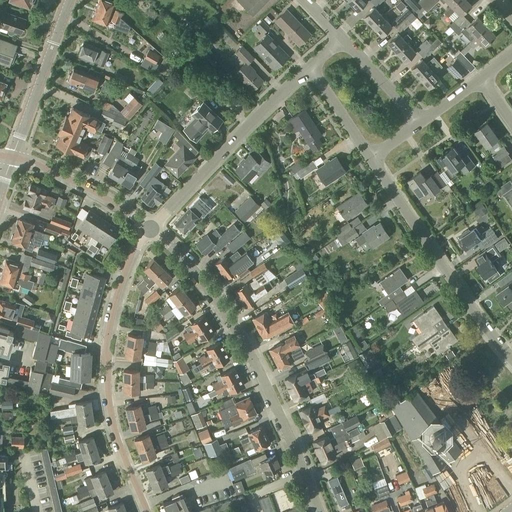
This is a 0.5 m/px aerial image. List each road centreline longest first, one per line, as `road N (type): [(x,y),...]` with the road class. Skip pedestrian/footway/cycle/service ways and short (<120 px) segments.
road 1 (residential): [(317,511),(231,323),(150,229)]
road 2 (residential): [(146,511),(113,425),(108,337),(130,258),(150,229)]
road 3 (residential): [(511,361),(369,158)]
road 4 (residential): [(150,229),(309,68)]
road 5 (secondary): [(11,159),(69,0)]
road 6 (residential): [(150,229),(73,181),(11,159)]
